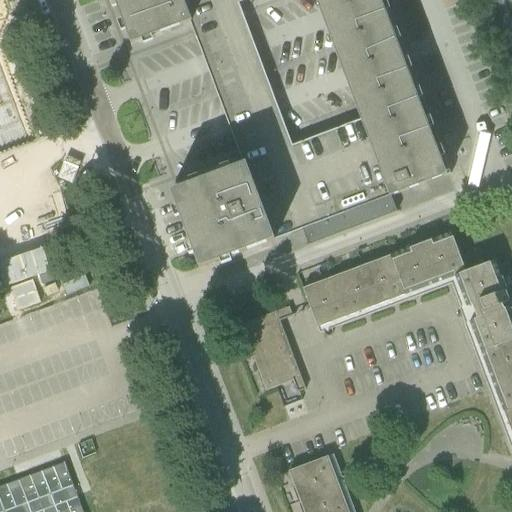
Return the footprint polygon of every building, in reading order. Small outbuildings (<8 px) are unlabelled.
[(113,0),(123,25),(124,30),(125,30),(129,40),(128,40),(130,45),(133,44),(133,43),(247,0),(314,0),(322,20),(344,79),(356,110),(360,121),(187,186),(186,186),(183,187),(185,192),(186,192),(190,201),(189,202),(190,206),(191,206),(209,253),(208,253),(212,264),(215,263),(237,255),(245,252),(245,251),(260,246),(270,243),(281,238),(281,237),(285,236),(286,237),(290,235),(290,234),(302,230),(307,245),(305,246),(305,248),(399,213),(398,211),(395,212),(389,197),(394,195),(395,196),(400,194),(399,193),(403,192),(408,191),(408,190),(417,186),(418,187),(425,185),(425,184),(442,177),(442,178),(450,175),(449,173),(443,159),(444,159),(442,152),(441,153),(428,117),(429,117),(427,112),(426,113),(422,103),(423,102),(421,98),(418,99),(417,100),(413,89),(401,57),(379,0),(113,0)] [(238,15),(234,5),(185,24),(189,34),(201,65),(224,124),(236,155),(240,166),(289,148),(285,137),(280,125),(273,105),(265,86),(250,47),(241,23),(238,15)] [(0,148),(24,140),(0,75),(0,148)] [(493,262),(464,273),(450,234),(302,290),(317,329),(454,278),(466,308),(471,306),(476,320),(469,323),(511,438),(511,319),(508,308),(503,310),(501,305),(508,303),(493,262)] [(291,318),(291,317),(288,309),(241,327),(253,359),(288,346),(279,322),(291,318)] [(296,394),(305,391),(288,346),(253,359),(265,392),(291,382),(296,394)] [(347,511),(338,487),(327,458),(288,472),(302,511),(347,511)] [(0,511),(82,511),(64,464),(0,487),(0,511)]
